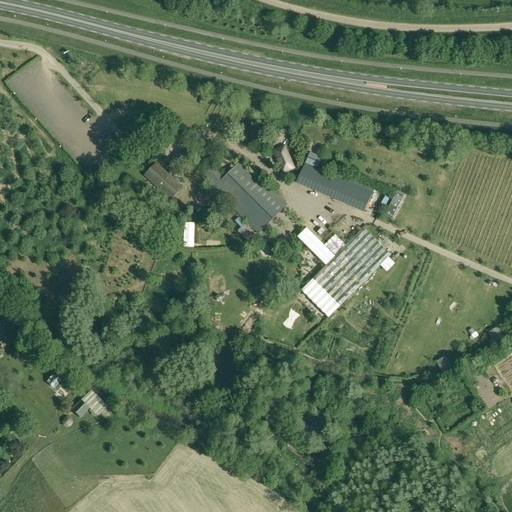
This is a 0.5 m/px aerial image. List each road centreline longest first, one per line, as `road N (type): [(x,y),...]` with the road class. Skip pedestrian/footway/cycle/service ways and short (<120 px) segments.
road 1 (primary): [(122,32),(290,76),(511,107)]
road 2 (primary): [(511,94),(359,77),(122,32)]
road 3 (unclassified): [(511,29),(379,28),(263,0)]
road 4 (track): [(511,281),(284,186)]
road 5 (primary): [(0,2),(122,32)]
